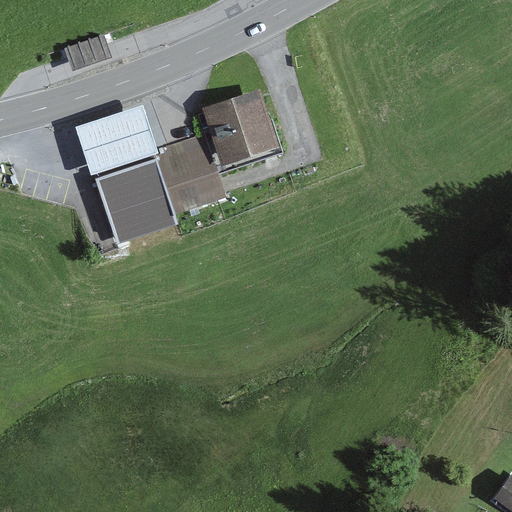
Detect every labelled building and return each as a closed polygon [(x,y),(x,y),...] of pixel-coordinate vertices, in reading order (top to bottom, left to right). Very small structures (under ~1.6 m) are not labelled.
[(104,36),(65,48),(71,65),(72,70),(111,58),(110,54),(104,36)] [(261,92),(207,109),(225,163),(278,146),(261,92)] [(143,108),(79,128),(84,145),(93,172),(157,153),(148,126),(143,108)] [(224,196),(202,135),(160,150),(163,156),(156,159),(175,213),(224,196)] [(156,159),(96,180),(118,245),(179,224),(175,213),(156,159)] [(511,511),(511,475),(495,500),(511,511)]
